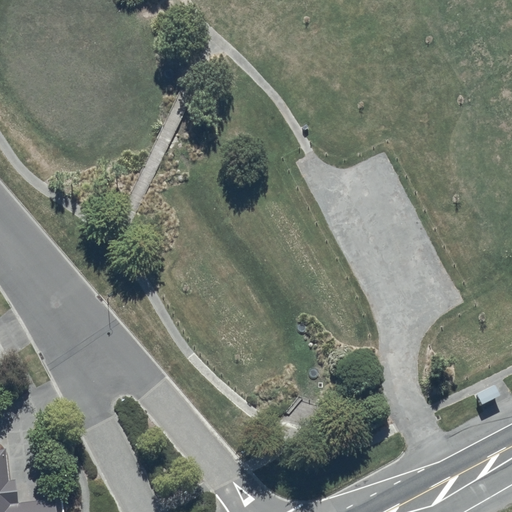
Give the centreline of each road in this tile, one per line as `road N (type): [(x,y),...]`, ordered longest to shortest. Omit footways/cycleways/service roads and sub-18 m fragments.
road 1 (residential): [(446,482),(409,413),(395,325),(314,168)]
road 2 (residential): [(82,343),(150,387),(253,511)]
road 3 (residential): [(144,511),(97,422),(82,343)]
road 4 (residential): [(82,343),(0,228)]
